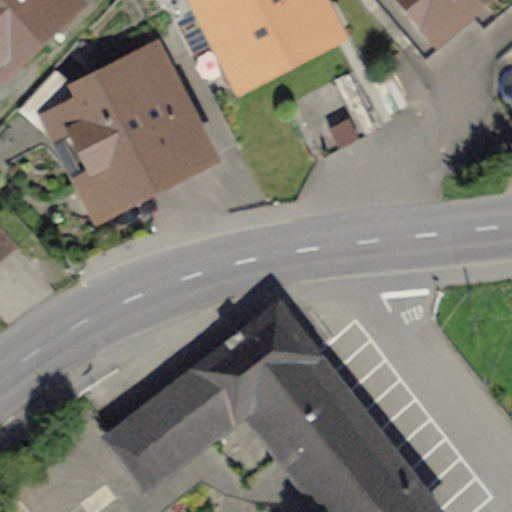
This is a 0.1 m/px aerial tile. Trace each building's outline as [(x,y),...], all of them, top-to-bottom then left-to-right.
[(0,0),(0,62),(4,67),(77,0),(0,0)] [(309,0),(205,0),(246,77),(327,34),(309,0)] [(492,0),(410,0),(444,40),(492,0)] [(152,52),(45,110),(100,212),(208,154),(152,52)] [(346,85),(296,110),(319,158),(369,133),(346,85)] [(436,511),(304,347),(269,304),(76,459),(118,511),(145,511),(238,437),(298,511),(436,511)]
